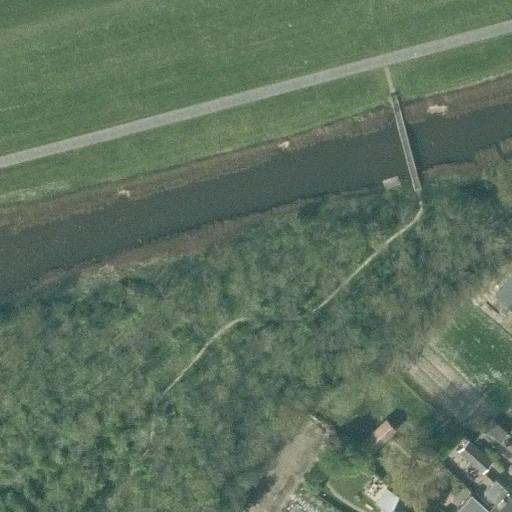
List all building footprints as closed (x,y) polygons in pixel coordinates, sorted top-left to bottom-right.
[(511,269),(494,291),(511,305),(511,269)] [(362,442),(373,453),(397,429),(386,417),(362,442)] [(499,441),(507,431),(491,419),(483,428),(499,441)] [(499,441),(511,451),(511,462),(507,468),(511,472),(511,435),(507,431),(499,441)] [(461,451),(484,473),(494,462),(470,440),(461,451)] [(495,501),(490,507),(495,511),(511,511),(511,493),(495,479),(484,491),(495,501)] [(390,511),(422,511),(401,497),(390,511)] [(495,511),(490,507),(488,509),(477,499),(465,511),(495,511)]
